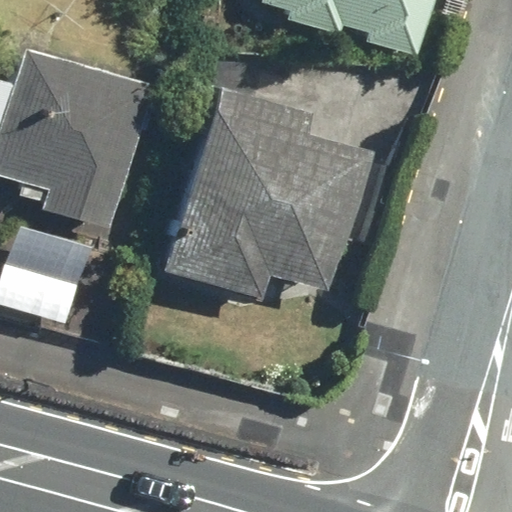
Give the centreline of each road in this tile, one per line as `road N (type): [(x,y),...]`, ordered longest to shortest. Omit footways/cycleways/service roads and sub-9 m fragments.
road 1 (residential): [(376,511),(449,402),(484,314),(511,269)]
road 2 (primary): [(153,511),(0,470)]
